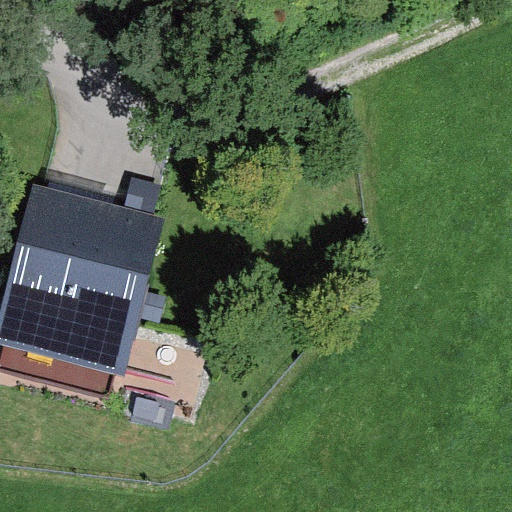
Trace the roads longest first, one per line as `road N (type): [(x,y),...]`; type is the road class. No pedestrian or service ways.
road 1 (track): [(479,0),(327,80),(159,100)]
road 2 (residential): [(159,100),(81,69),(0,21)]
